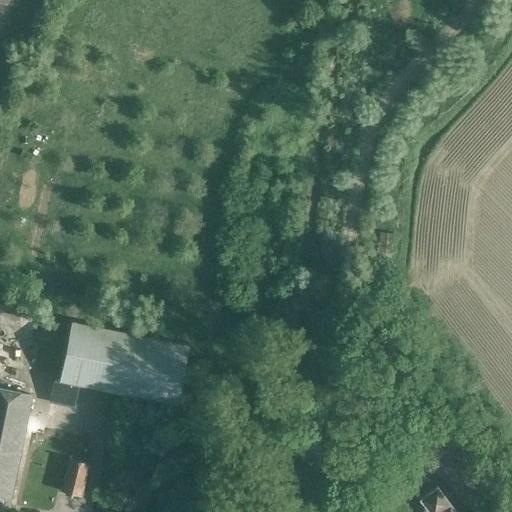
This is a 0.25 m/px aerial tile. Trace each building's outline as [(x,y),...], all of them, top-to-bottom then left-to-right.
[(175,405),(187,346),(69,322),(57,381),(175,405)] [(0,497),(10,500),(31,397),(0,390),(0,497)] [(448,419),(431,430),(444,448),(461,435),(468,430),(455,413),(448,419)] [(81,499),(90,467),(69,462),(61,494),(81,499)] [(457,511),(436,484),(418,497),(422,501),(414,511),(457,511)]
